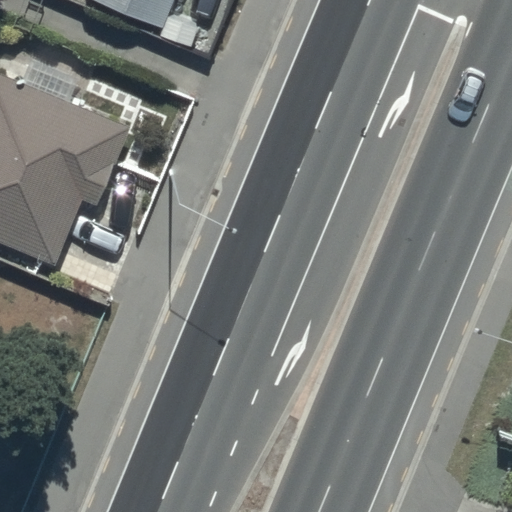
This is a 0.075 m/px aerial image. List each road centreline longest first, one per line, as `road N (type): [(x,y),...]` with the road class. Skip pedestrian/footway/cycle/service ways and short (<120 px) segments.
road 1 (trunk): [(163,511),(378,0)]
road 2 (trunk): [(511,53),(324,511)]
